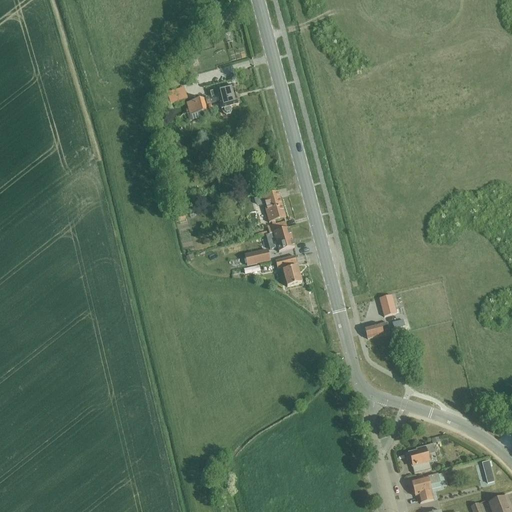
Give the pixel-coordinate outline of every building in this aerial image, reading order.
[(231,112),(230,108),(237,106),(232,87),(209,93),(211,99),(217,97),(221,111),(222,114),(226,116),(230,115),(231,112)] [(187,100),(184,89),(170,93),(172,98),(168,100),(170,105),(187,100)] [(191,116),(206,112),(203,100),(187,105),(191,116)] [(277,193),(261,198),(253,200),(254,204),(256,206),(258,207),(260,207),(263,206),(268,224),(285,219),(277,193)] [(191,204),(182,206),(183,213),(193,211),(191,204)] [(285,223),(267,228),(269,235),(272,234),(287,230),(285,223)] [(269,235),(265,236),(269,250),(276,249),(277,254),(294,249),(292,241),(288,229),(287,230),(272,234),(269,235)] [(269,262),(266,252),(243,257),(245,267),(269,262)] [(277,270),(296,265),(294,257),(275,262),(277,270)] [(258,267),(243,270),(244,276),(260,272),(258,267)] [(287,288),(302,284),(297,268),(283,272),(287,288)] [(396,315),(391,297),(379,300),(384,318),(396,315)] [(402,321),(392,324),(393,330),(404,327),(402,321)] [(367,340),(389,334),(387,324),(364,329),(367,340)] [(427,454),(434,452),(434,451),(433,447),(433,446),(416,451),(417,453),(408,455),(410,461),(409,462),(410,466),(411,466),(414,475),(431,470),(427,454)] [(488,462),(482,464),(483,471),(490,469),(488,462)] [(433,501),(430,493),(429,486),(438,484),(436,476),(424,479),(411,482),(415,497),(417,497),(420,505),(433,501)] [(488,504),(490,510),(491,511),(509,511),(511,511),(511,510),(506,496),(488,504)]
